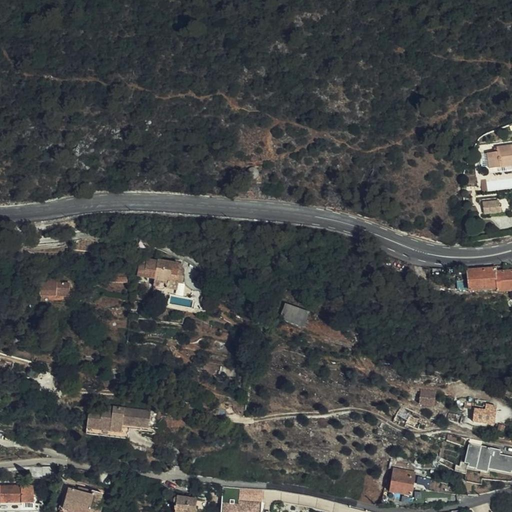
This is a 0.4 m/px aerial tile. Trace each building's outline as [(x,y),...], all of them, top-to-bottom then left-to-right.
[(496,172),(498,177),(506,175),(505,170),(510,169),(511,174),(511,173),(511,148),(495,152),(496,155),(487,157),(490,174),(496,172)] [(249,166),(249,186),(271,186),(271,166),(249,166)] [(479,213),(495,211),(494,199),(478,201),(479,213)] [(113,255),(120,251),(115,244),(108,247),(113,255)] [(146,262),(142,281),(154,283),(153,288),(152,291),(176,294),(177,286),(181,287),(184,268),(146,262)] [(132,277),(132,268),(110,269),(110,278),(132,277)] [(470,292),(497,289),(497,292),(511,290),(511,271),(496,273),(495,270),(467,272),(468,282),(457,283),(458,291),(470,289),(470,292)] [(59,283),(50,282),(49,286),(42,285),(40,298),(71,301),(73,288),(59,287),(59,283)] [(241,283),(240,292),(258,295),(260,286),(241,283)] [(308,315),(284,306),(279,323),(303,331),(308,315)] [(429,406),(430,391),(416,389),(413,405),(429,406)] [(487,409),(488,403),(476,401),(475,406),(473,418),(491,422),(493,410),(487,409)] [(86,434),(128,439),(129,430),(149,432),(150,413),(102,408),(101,412),(89,411),(86,434)] [(477,464),(478,460),(489,462),(488,465),(511,470),(511,454),(501,451),(502,447),(469,439),(464,460),(477,464)] [(203,463),(203,462),(203,460),(201,458),(200,457),(198,456),(196,456),(194,457),(193,459),(192,461),(192,463),(193,465),(195,467),(197,467),(199,467),(201,466),(203,463)] [(414,471),(392,468),(391,479),(389,492),(412,494),(414,471)] [(112,484),(115,475),(98,472),(99,480),(112,484)] [(0,502),(34,501),(34,484),(0,484),(0,502)] [(99,504),(102,495),(103,491),(85,487),(84,491),(69,487),(63,507),(66,508),(79,511),(99,511),(102,504),(99,504)] [(239,503),(222,502),(221,511),(261,511),(263,488),(240,487),(239,503)] [(113,507),(114,498),(102,495),(99,504),(102,504),(113,507)] [(176,506),(175,511),(195,511),(196,499),(177,498),(174,498),(173,502),(176,506)]
